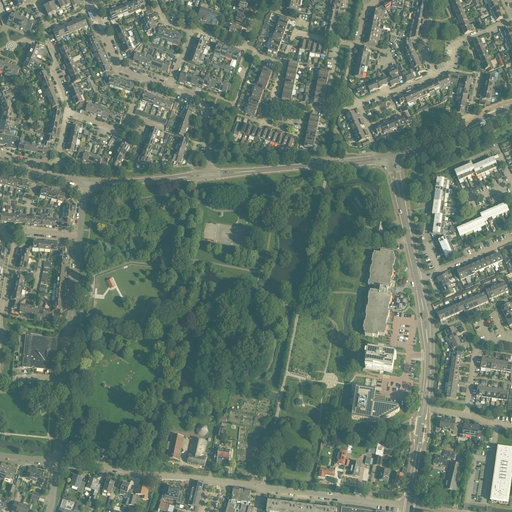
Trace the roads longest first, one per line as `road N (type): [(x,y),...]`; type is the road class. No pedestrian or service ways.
road 1 (unclassified): [(57,458),(80,236)]
road 2 (tertiary): [(211,175),(392,159)]
road 3 (unclassified): [(210,480),(57,458)]
road 4 (unclassified): [(409,506),(262,487)]
road 5 (tertiary): [(423,408),(428,355),(417,280)]
road 6 (tertiary): [(392,159),(511,110)]
road 7 (tertiary): [(211,175),(86,183)]
road 8 (tertiary): [(417,280),(392,159)]
